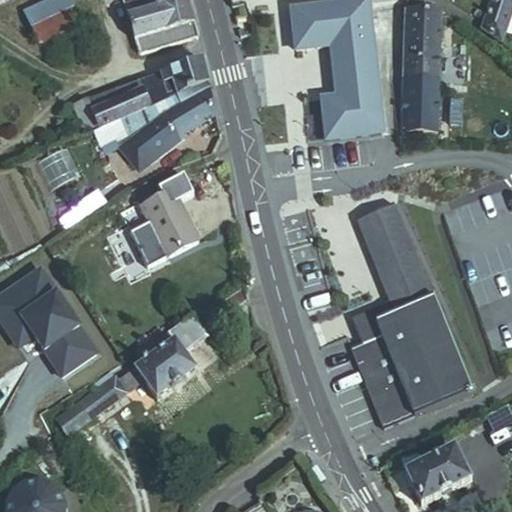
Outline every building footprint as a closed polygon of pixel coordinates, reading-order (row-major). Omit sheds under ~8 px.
[(37,42),(76,23),(65,0),(45,0),(23,11),(37,42)] [(502,30),(510,0),(485,0),(476,29),(498,43),(502,30)] [(511,0),(510,0),(502,30),(511,32),(511,0)] [(127,41),(188,27),(186,19),(181,1),(154,7),(121,15),(127,41)] [(399,87),(426,90),(434,12),(407,1),(406,1),(405,14),(399,87)] [(375,143),(367,9),(289,13),(289,20),(291,51),(291,56),(327,54),(329,75),(330,104),(315,105),(317,147),(375,143)] [(91,133),(108,126),(177,99),(203,90),(197,65),(82,109),(91,133)] [(396,142),(424,142),(426,90),(399,87),(396,142)] [(151,129),(164,150),(211,125),(208,109),(203,90),(177,99),(180,111),(151,127),(151,129)] [(91,147),(113,138),(108,126),(91,133),(87,135),(91,147)] [(126,178),(166,154),(164,150),(151,129),(111,153),(126,178)] [(66,156),(40,167),(51,194),(77,182),(66,156)] [(0,193),(12,187),(6,175),(0,177),(0,193)] [(131,209),(154,262),(188,248),(170,206),(184,199),(176,180),(149,191),(153,200),(131,209)] [(471,394),(394,205),(360,219),(393,301),(352,317),(362,343),(348,349),(381,430),(471,394)] [(232,309),(241,303),(239,292),(228,298),(232,309)] [(231,341),(248,328),(241,303),(232,309),(217,320),(231,341)] [(140,350),(144,357),(189,328),(186,322),(140,350)] [(185,376),(175,361),(199,345),(189,328),(144,357),(140,350),(129,356),(133,362),(122,369),(145,406),(185,376)] [(39,422),(48,437),(113,397),(104,382),(39,422)] [(408,509),(459,484),(444,452),(424,461),(423,458),(410,464),(412,467),(408,469),(401,455),(386,462),(408,509)] [(322,484),(326,480),(316,467),(312,470),(322,484)] [(46,511),(43,502),(33,494),(21,490),(9,492),(0,498),(0,511),(46,511)]
